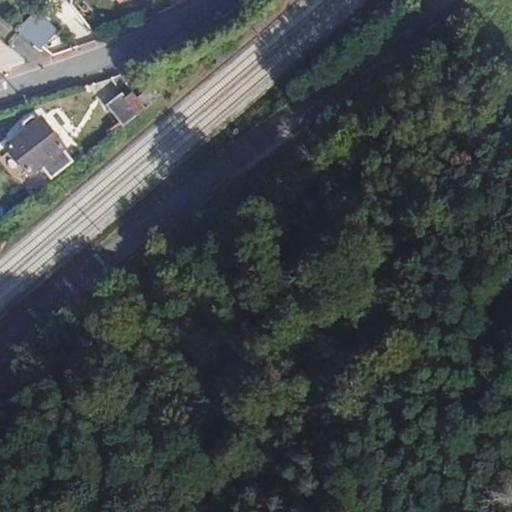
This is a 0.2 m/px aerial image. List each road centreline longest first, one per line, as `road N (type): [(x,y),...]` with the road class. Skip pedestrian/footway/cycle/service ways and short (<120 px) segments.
road 1 (residential): [(434,0),(0,338)]
road 2 (unclassified): [(234,0),(168,35),(0,97)]
